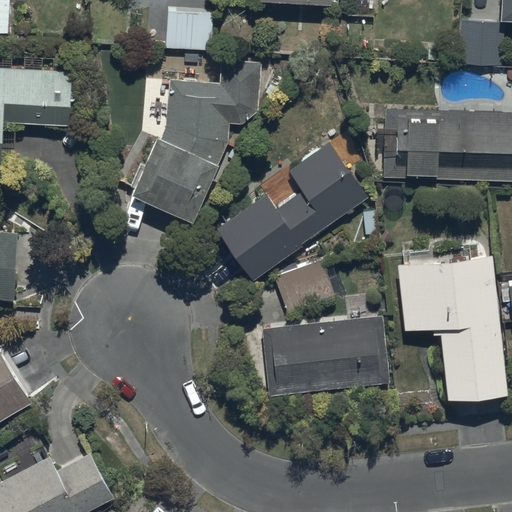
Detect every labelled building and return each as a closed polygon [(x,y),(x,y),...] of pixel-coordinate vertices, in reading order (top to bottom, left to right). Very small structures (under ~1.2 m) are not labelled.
[(0,0),(0,29),(7,30),(8,0),(0,0)] [(376,14),(376,0),(346,0),(346,13),(376,14)] [(511,0),(497,0),(498,10),(511,10),(511,0)] [(213,5),(168,3),(166,42),(211,44),(213,5)] [(501,63),(503,16),(466,15),(464,61),(501,63)] [(219,76),(169,73),(167,132),(156,128),(131,185),(192,212),(225,137),(226,118),(239,118),(257,106),(258,59),(219,58),(219,76)] [(0,127),(1,115),(70,119),(74,64),(0,59),(0,127)] [(511,106),(382,102),(380,170),(401,171),(401,162),(435,163),(434,173),(511,175),(511,106)] [(248,270),(365,190),(327,135),(286,163),(301,184),(275,202),(261,182),(211,216),(248,270)] [(0,295),(13,296),(17,228),(0,227),(0,295)] [(504,384),(488,244),(395,255),(402,322),(430,319),(430,326),(437,326),(444,391),(504,384)] [(320,253),(271,270),(284,307),(333,290),(320,253)] [(511,279),(498,281),(500,296),(508,295),(510,319),(511,319),(511,279)] [(259,321),(265,388),(388,377),(382,310),(259,321)] [(0,420),(32,400),(0,348),(0,420)] [(0,484),(0,511),(89,511),(115,498),(91,454),(57,472),(50,458),(0,484)]
